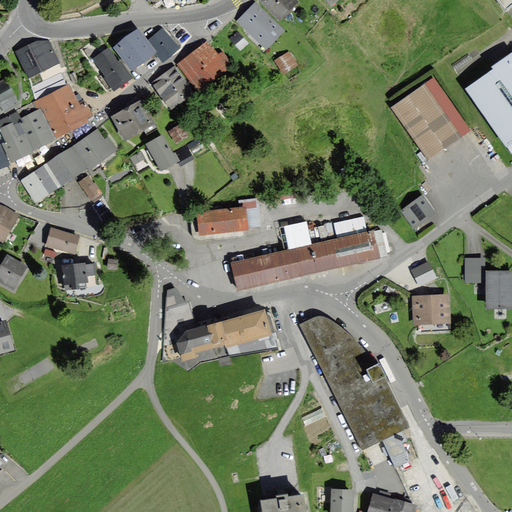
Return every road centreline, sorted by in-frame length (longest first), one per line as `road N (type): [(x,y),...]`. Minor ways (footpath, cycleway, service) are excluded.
road 1 (residential): [(1,186),(195,40),(208,12)]
road 2 (residential): [(142,376),(0,505)]
road 3 (residential): [(164,267),(208,302),(297,292),(337,305)]
road 4 (residential): [(1,186),(31,212),(127,243),(164,267)]
road 5 (residential): [(337,305),(381,341),(433,431)]
road 6 (residential): [(142,376),(211,478),(224,511)]
road 7 (residential): [(337,305),(462,215)]
